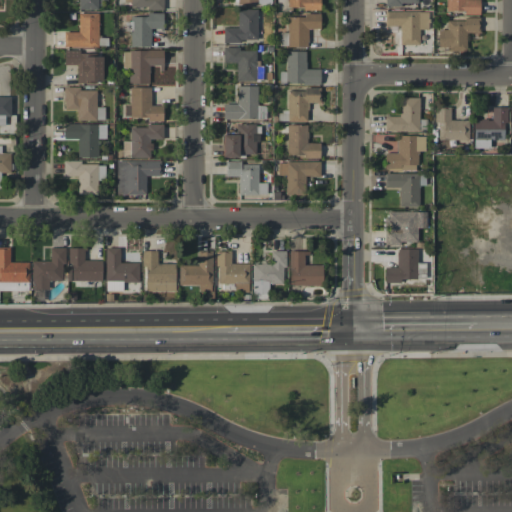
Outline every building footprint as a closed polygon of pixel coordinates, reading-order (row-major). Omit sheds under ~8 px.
[(98,9),(97,0),(77,0),(78,9),(98,9)] [(130,0),(130,8),(163,8),(163,0),(130,0)] [(287,0),(287,8),(319,9),(319,0),(287,0)] [(445,0),(445,12),(479,12),(478,0),(445,0)] [(223,41),(256,41),(257,9),(238,9),(237,27),(223,27),(223,41)] [(419,44),(419,29),(428,29),(428,12),(386,11),(385,25),(400,26),(399,44),(419,44)] [(98,12),(78,13),(78,32),(64,32),(64,47),(98,46),(98,12)] [(319,29),(320,13),(304,13),(304,17),(288,16),(287,46),(307,46),(308,28),(319,29)] [(130,46),(150,46),(149,29),(162,28),(162,14),(129,14),(130,46)] [(466,51),(466,33),(479,32),(479,18),(446,19),(447,29),(438,29),(438,46),(446,46),(447,51),(466,51)] [(223,62),(236,63),(236,80),(262,81),(263,63),(255,63),(255,49),(223,48),(223,62)] [(161,50),(122,51),(122,67),(128,67),(129,83),(149,83),(148,65),(161,65),(161,50)] [(306,51),(286,51),(285,71),(279,71),(279,83),(319,84),(320,69),(305,68),(306,51)] [(102,53),(64,52),(64,64),(76,64),(76,83),(101,83),(102,53)] [(223,120),(265,119),(265,105),(257,105),(257,85),(237,86),(237,103),(223,104),(223,120)] [(163,118),(163,105),(150,105),(150,87),(130,87),(130,104),(124,104),(124,118),(163,118)] [(96,107),(96,88),(63,89),(64,109),(76,109),(76,120),(104,120),(103,107),(96,107)] [(320,89),(287,89),(287,121),(307,121),(307,102),(319,102),(320,89)] [(10,116),(10,96),(0,96),(0,124),(4,125),(4,116),(10,116)] [(419,97),(402,97),(402,116),(384,116),(384,131),(419,131),(419,97)] [(468,120),(450,119),(450,107),(437,107),(436,139),(468,140),(468,120)] [(473,148),(489,148),(489,139),(504,140),(505,107),(491,107),(491,120),(473,119),(473,148)] [(63,139),(77,139),(77,157),(97,157),(98,124),(64,124),(63,139)] [(223,156),(255,155),(255,141),(260,141),(260,124),(236,124),(236,134),(222,134),(223,156)] [(307,125),(287,124),(286,157),(319,157),(320,143),(307,143),(307,125)] [(129,126),(130,141),(122,141),(122,157),(151,156),(150,139),(163,139),(163,125),(129,126)] [(417,170),(417,151),(424,151),(424,136),(397,135),(397,153),(384,152),(384,169),(417,170)] [(1,146),(0,145),(0,186),(1,187),(1,172),(10,172),(10,153),(1,152),(1,146)] [(159,161),(116,159),(115,194),(145,195),(145,175),(159,175),(159,161)] [(278,176),(285,175),(286,195),(305,194),(304,176),(320,176),(320,161),(278,161),(278,176)] [(258,163),(225,162),(225,176),(238,176),(238,194),(266,195),(267,183),(257,182),(258,163)] [(97,194),(97,180),(104,180),(104,163),(63,163),(63,176),(77,176),(77,194),(97,194)] [(399,188),(398,206),(418,207),(418,185),(424,185),(425,173),(385,173),(384,188),(399,188)] [(417,211),(385,211),(384,243),(416,243),(417,211)] [(9,247),(0,246),(0,281),(28,282),(29,262),(9,262),(9,247)] [(63,248),(49,248),(50,261),(31,261),(32,289),(48,288),(48,280),(64,280),(63,248)] [(70,280),(101,280),(101,260),(84,260),(84,248),(70,248),(70,280)] [(139,263),(119,262),(120,248),(105,248),(104,291),(122,291),(122,282),(138,282),(139,263)] [(417,248),(397,248),(396,267),(384,267),(383,279),(424,280),(424,263),(417,263),(417,248)] [(144,291),(175,291),(175,263),(157,263),(157,250),(143,251),(144,291)] [(284,251),(271,250),(271,263),(252,263),(252,293),(268,293),(268,284),(283,284),(284,251)] [(212,251),(198,251),(198,265),(178,265),(178,285),(197,285),(197,291),(211,291),(212,251)] [(234,283),(234,291),(248,292),(249,264),(230,263),(231,251),(217,251),(216,283),(234,283)] [(322,265),(305,264),(305,251),(289,251),(289,285),(322,285),(322,265)] [(167,415),(155,415),(155,425),(163,424),(163,428),(167,428),(167,415)]
